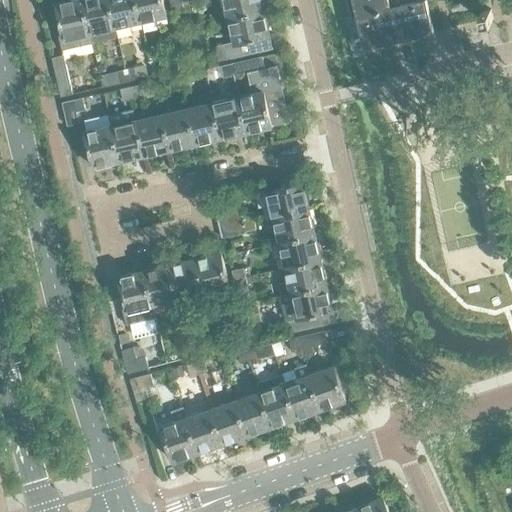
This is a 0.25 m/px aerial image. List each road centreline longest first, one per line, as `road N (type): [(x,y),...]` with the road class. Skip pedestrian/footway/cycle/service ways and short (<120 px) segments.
road 1 (secondary): [(122,511),(49,270),(0,51)]
road 2 (residential): [(404,438),(332,151)]
road 3 (residential): [(231,500),(404,438)]
road 4 (residential): [(181,188),(191,231),(103,252),(92,210)]
road 5 (secondary): [(0,346),(45,511)]
road 6 (residential): [(181,188),(332,151)]
road 7 (residential): [(332,151),(305,0)]
